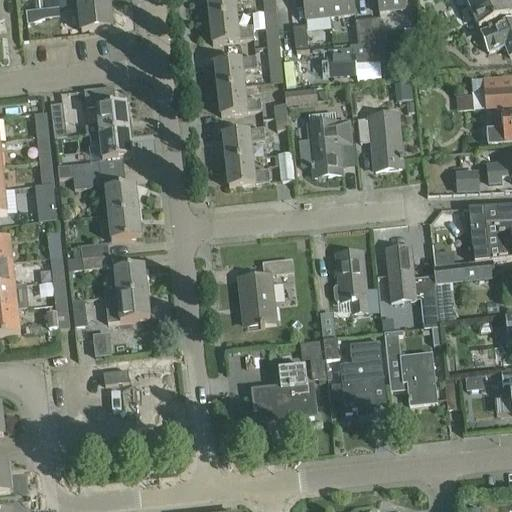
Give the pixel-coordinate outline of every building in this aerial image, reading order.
[(207,0),(210,20),(237,17),(235,2),(249,1),(249,0),(207,0)] [(276,13),(274,0),(263,0),(265,15),(276,13)] [(330,20),(328,0),(302,0),(305,22),(330,20)] [(328,0),(330,20),(355,17),(353,0),(328,0)] [(377,0),(379,14),(405,12),(403,0),(377,0)] [(465,0),(479,30),(493,23),(511,15),(504,0),(465,0)] [(58,1),(38,3),(39,12),(59,10),(58,1)] [(110,4),(79,7),(82,34),(113,31),(110,4)] [(39,12),(26,13),(28,26),(32,26),(45,21),(60,19),(59,10),(39,12)] [(237,17),(210,20),(213,47),(240,44),(254,42),(253,31),(238,33),(237,17)] [(371,46),(383,46),(380,20),(368,22),(371,46)] [(368,22),(355,23),(358,47),(371,46),(368,22)] [(481,36),(484,43),(489,56),(505,49),(509,60),(511,58),(511,23),(492,31),(491,30),(488,32),(489,33),(481,36)] [(308,51),(306,28),(293,30),(296,52),(308,51)] [(255,36),(256,51),(276,49),(275,34),(255,36)] [(383,47),(368,48),(368,55),(373,60),(384,60),(383,47)] [(330,79),(355,77),(354,59),(353,59),(352,51),(328,53),(329,61),(328,61),(330,79)] [(258,56),(259,69),(277,67),(276,54),(258,56)] [(218,92),(245,89),(243,74),(258,72),(256,62),(242,64),(242,62),(215,65),(218,92)] [(511,80),(473,83),(474,95),(485,94),(511,91),(511,80)] [(409,85),(393,87),(395,103),(411,101),(409,85)] [(245,89),(218,92),(221,119),(247,116),(262,114),(260,102),(247,104),(245,89)] [(87,138),(90,137),(128,133),(127,123),(129,123),(127,106),(115,108),(113,92),(115,92),(114,90),(84,94),(84,95),(85,95),(87,111),(86,111),(86,112),(97,111),(99,128),(86,130),(87,138)] [(511,91),(485,94),(486,114),(511,111),(511,91)] [(286,98),(287,108),(313,106),(312,96),(286,98)] [(413,105),(406,106),(407,116),(414,115),(413,105)] [(51,108),(53,128),(55,142),(67,140),(63,107),(51,108)] [(274,109),(276,121),(287,120),(285,107),(274,109)] [(38,141),(49,140),(46,116),(35,117),(38,141)] [(488,148),(501,147),(511,145),(511,116),(502,117),(503,130),(487,131),(488,148)] [(403,163),(403,160),(401,160),(397,119),(370,122),(370,123),(358,124),(361,146),(373,145),(376,174),(402,171),(401,163),(403,163)] [(287,120),(276,121),(277,134),(288,133),(287,120)] [(309,128),(311,143),(300,144),(302,170),(312,169),(312,172),(314,172),(315,180),(342,177),(339,148),(351,147),(348,125),(336,126),(336,125),(309,128)] [(226,164),(252,161),(251,145),(265,144),(264,132),(250,134),(223,137),(226,164)] [(128,134),(100,137),(103,163),(133,160),(131,143),(129,144),(128,134)] [(51,164),(49,140),(38,141),(40,165),(51,164)] [(278,160),(280,185),(294,184),(292,159),(278,160)] [(254,176),(252,161),(226,164),(229,190),(255,188),(255,187),(270,186),(269,174),(254,176)] [(54,188),(51,164),(40,165),(43,189),(54,188)] [(100,177),(99,165),(73,168),(58,170),(59,182),(74,180),(100,177)] [(511,166),(509,167),(510,171),(500,172),(500,175),(488,176),(489,187),(502,186),(502,180),(511,178),(511,166)] [(453,195),(479,193),(478,176),(452,177),(453,195)] [(102,189),(100,177),(74,180),(75,192),(102,189)] [(43,189),(45,212),(26,214),(27,226),(58,223),(54,188),(43,189)] [(108,218),(137,215),(136,204),(138,204),(136,188),(105,191),(108,218)] [(511,208),(469,212),(475,266),(492,264),(511,262),(511,208)] [(137,215),(108,218),(111,244),(142,241),(140,225),(138,225),(137,215)] [(50,261),(62,260),(59,236),(48,237),(50,261)] [(0,266),(12,265),(10,241),(0,242),(0,266)] [(84,263),(109,260),(108,247),(82,250),(84,263)] [(411,250),(386,253),(388,273),(391,306),(416,303),(422,303),(425,331),(441,330),(437,294),(436,289),(435,279),(414,282),(411,250)] [(377,294),(366,295),(362,256),(337,258),(343,318),(368,316),(379,314),(377,294)] [(64,284),(62,260),(50,261),(53,285),(64,284)] [(109,260),(84,263),(68,264),(69,275),(111,271),(109,260)] [(271,279),(294,276),(292,263),(263,266),(264,279),(239,282),(242,306),(245,306),(248,330),(261,329),(261,331),(277,329),(271,279)] [(475,266),(434,271),(435,279),(436,289),(494,282),(492,264),(475,266)] [(12,265),(0,266),(0,290),(15,289),(12,265)] [(118,300),(146,297),(145,285),(147,285),(145,268),(115,272),(118,300)] [(67,308),(64,284),(53,285),(56,309),(67,308)] [(15,289),(0,290),(0,314),(18,313),(15,289)] [(147,306),(146,297),(118,300),(120,325),(151,322),(149,305),(147,306)] [(88,329),(84,302),(72,304),(75,331),(88,329)] [(67,308),(56,309),(58,332),(69,331),(67,308)] [(18,313),(0,314),(0,339),(20,337),(18,313)] [(403,319),(382,321),(383,336),(404,334),(403,319)] [(321,347),(333,346),(330,321),(319,322),(321,347)] [(41,329),(29,330),(30,337),(42,335),(41,329)] [(435,351),(442,350),(440,333),(433,334),(435,351)] [(400,355),(399,355),(397,342),(401,342),(401,339),(386,341),(388,356),(387,356),(391,394),(392,394),(391,388),(407,386),(410,410),(438,407),(432,357),(401,360),(400,355)] [(336,346),(333,346),(321,347),(324,367),(338,365),(336,346)] [(351,350),(352,367),(340,368),(343,397),(345,417),(353,416),(353,417),(357,417),(357,420),(374,418),(374,414),(375,414),(371,383),(384,382),(380,347),(351,350)] [(313,383),(319,382),(325,382),(324,367),(311,368),(313,383)] [(305,369),(299,370),(279,372),(281,391),(272,392),(272,390),(252,392),(253,406),(254,406),(255,411),(254,411),(254,417),(255,417),(256,423),(287,419),(287,423),(314,420),(312,405),(315,405),(315,406),(316,405),(314,386),(307,386),(305,369)] [(130,386),(128,374),(104,377),(105,389),(130,386)] [(511,374),(501,376),(503,389),(510,388),(511,407),(511,374)] [(481,380),(466,381),(467,393),(483,391),(481,380)] [(460,411),(458,392),(457,385),(445,387),(448,413),(460,411)] [(0,495),(10,495),(7,465),(0,465),(0,495)]
